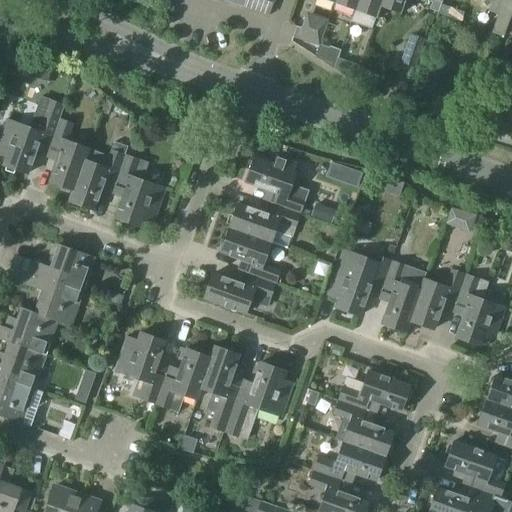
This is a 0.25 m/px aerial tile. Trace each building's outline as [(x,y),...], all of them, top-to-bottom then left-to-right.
[(233,0),(233,3),(269,15),(273,3),(264,0),(233,0)] [(335,0),(334,4),(355,11),(358,0),(335,0)] [(358,0),(355,11),(351,22),(372,29),(375,18),(381,0),(358,0)] [(381,0),(375,18),(376,19),(380,8),(401,15),(405,0),(423,0),(432,3),(430,10),(438,13),(441,4),(442,2),(434,0),(381,0)] [(511,0),(492,0),(489,11),(496,13),(499,14),(492,32),(504,36),(511,11),(511,0)] [(441,4),(438,13),(438,14),(461,22),(465,12),(441,4)] [(297,26),(297,27),(293,37),(319,47),(328,20),(313,15),(305,18),(302,28),(297,26)] [(411,36),(403,61),(402,63),(415,68),(424,40),(411,36)] [(329,50),(331,50),(326,64),(335,70),(343,45),(333,41),(329,50)] [(353,48),(343,45),(335,70),(353,82),(359,65),(349,61),(353,48)] [(2,133),(0,139),(0,153),(5,156),(2,165),(26,174),(38,143),(48,147),(58,119),(60,120),(65,105),(41,96),(36,111),(30,128),(7,120),(6,122),(2,133)] [(72,190),(83,159),(84,159),(88,148),(64,140),(70,123),(60,120),(58,119),(48,147),(59,151),(48,181),(72,190)] [(115,183),(125,155),(127,147),(119,144),(116,152),(113,151),(111,156),(88,148),(84,159),(83,159),(72,190),(68,201),(93,210),(104,179),(115,183)] [(115,183),(125,187),(115,217),(140,226),(143,218),(153,222),(165,188),(141,180),(147,163),(125,155),(115,183)] [(245,183),(275,194),(271,204),(299,214),(307,192),(291,186),(296,173),(294,172),(297,163),(276,156),(273,165),(254,158),(245,183)] [(315,203),(311,216),(331,223),(336,210),(315,203)] [(268,215),(237,204),(229,229),(269,243),(273,230),(291,236),(299,214),(271,204),(268,215)] [(220,253),(250,264),(247,274),(274,284),(279,273),(261,266),(269,243),(229,229),(220,253)] [(49,267),(33,261),(29,273),(83,292),(95,258),(57,244),(49,267)] [(326,295),(337,298),(334,307),(359,316),(370,285),(381,289),(395,247),(390,245),(385,259),(368,253),(367,257),(343,248),(338,261),(326,295)] [(391,292),(380,324),(406,333),(410,321),(409,321),(420,290),(419,290),(423,279),(425,273),(412,269),(397,264),(402,251),(397,249),(397,247),(395,247),(381,289),(391,292)] [(447,288),(423,279),(419,290),(420,290),(409,321),(410,321),(432,329),(443,299),(454,303),(464,275),(453,271),(447,288)] [(34,312),(33,313),(58,321),(57,323),(71,327),(83,292),(29,273),(25,285),(41,290),(38,300),(34,312)] [(243,285),(212,274),(204,299),(246,314),(250,301),(267,307),(274,284),(247,274),(243,285)] [(454,303),(465,307),(454,337),(479,346),(482,337),(492,341),(504,308),(481,300),(487,283),(464,275),(454,303)] [(20,307),(16,318),(8,316),(4,327),(0,325),(0,339),(8,342),(8,341),(46,354),(57,323),(58,321),(33,313),(34,312),(20,307)] [(115,370),(138,379),(132,396),(155,404),(165,376),(154,372),(165,342),(140,333),(137,341),(127,338),(115,370)] [(8,341),(8,342),(4,353),(0,351),(0,376),(34,389),(46,354),(8,341)] [(238,355),(213,347),(210,358),(211,358),(200,388),(201,389),(213,394),(207,410),(215,412),(209,427),(224,432),(239,390),(227,386),(238,355)] [(201,389),(200,388),(211,358),(210,358),(186,349),(176,380),(165,376),(155,404),(178,412),(183,395),(197,400),(201,389)] [(249,393),(239,390),(224,432),(247,441),(252,426),(257,410),(281,417),(293,384),(282,380),(285,372),(260,363),(249,393)] [(362,385),(345,379),(337,401),(365,411),(369,400),(400,411),(408,387),(366,372),(362,385)] [(0,376),(0,416),(30,427),(43,392),(34,389),(0,376)] [(511,381),(494,376),(485,401),(511,409),(511,381)] [(337,401),(333,413),(343,416),(335,440),(342,442),(384,457),(392,433),(361,422),(365,411),(337,401)] [(477,425),(508,436),(504,448),(511,450),(511,409),(485,401),(477,425)] [(312,471),(340,481),(344,470),(375,481),(384,457),(342,442),(334,465),(316,459),(312,471)] [(444,466),(474,477),(470,488),(498,498),(499,497),(502,486),(486,480),(494,457),(453,442),(444,466)] [(0,511),(13,511),(14,510),(17,511),(16,511),(24,511),(32,492),(9,484),(11,477),(1,473),(4,464),(0,462),(0,511)] [(308,483),(325,488),(316,511),(364,511),(367,503),(336,492),(340,481),(312,471),(308,483)] [(45,511),(44,511),(94,511),(98,502),(53,487),(45,511)] [(467,499),(436,488),(427,511),(508,511),(511,503),(511,501),(499,497),(498,498),(470,488),(467,499)] [(186,499),(182,511),(193,511),(197,503),(186,499)] [(289,511),(261,502),(257,511),(289,511)]
